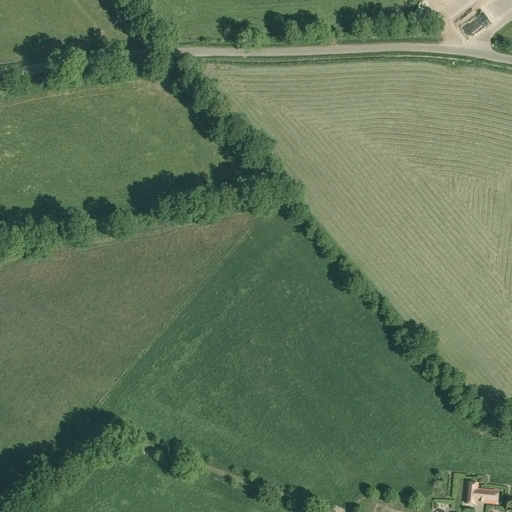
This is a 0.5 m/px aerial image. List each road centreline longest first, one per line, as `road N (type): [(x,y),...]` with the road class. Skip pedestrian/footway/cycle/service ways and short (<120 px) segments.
road 1 (unclassified): [(0,74),(167,52),(439,49),(511,61)]
road 2 (track): [(100,428),(335,511)]
road 3 (track): [(0,509),(100,428)]
